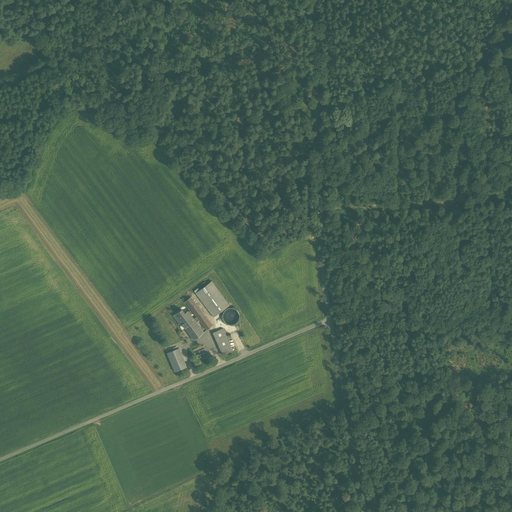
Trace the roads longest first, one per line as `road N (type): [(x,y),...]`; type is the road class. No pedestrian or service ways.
road 1 (unclassified): [(329,319),(0,460)]
road 2 (tertiary): [(312,0),(329,319)]
road 3 (tertiary): [(329,319),(364,511)]
road 4 (track): [(320,207),(456,201),(511,186)]
road 5 (track): [(511,339),(329,319)]
